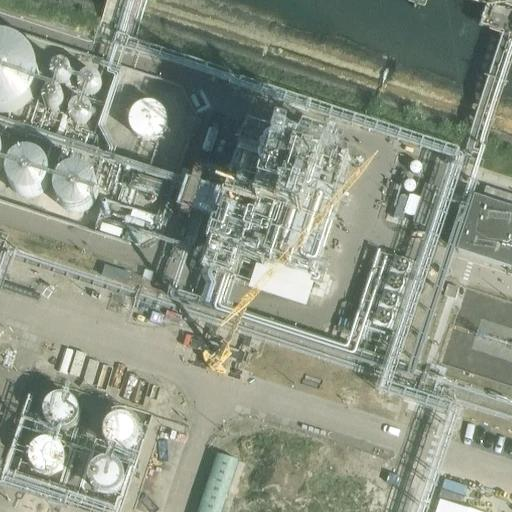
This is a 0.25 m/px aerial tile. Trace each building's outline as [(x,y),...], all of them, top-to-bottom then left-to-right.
[(0,111),(26,118),(44,52),(0,40),(0,111)] [(129,133),(160,140),(168,109),(137,101),(129,133)] [(351,160),(247,126),(200,270),(305,304),(351,160)] [(0,169),(10,145),(0,140),(0,169)] [(19,152),(5,185),(114,232),(118,224),(129,228),(133,218),(129,217),(132,211),(105,199),(110,189),(68,170),(67,173),(19,152)] [(425,186),(413,223),(425,227),(437,190),(425,186)] [(393,217),(402,220),(409,200),(400,197),(393,217)] [(511,210),(474,198),(456,252),(511,270),(511,210)] [(415,268),(378,257),(351,340),(387,352),(415,268)] [(104,268),(101,278),(126,286),(129,276),(104,268)] [(444,297),(456,301),(459,289),(448,286),(444,297)] [(74,412),(74,411),(74,407),(73,403),(69,398),(63,395),(58,394),(52,395),(46,398),(42,403),(41,407),(41,411),(42,417),(45,423),(48,425),(52,427),(56,428),(63,427),(69,423),(73,417),(74,412)] [(139,430),(138,423),(134,418),(132,416),(128,414),(123,413),(117,414),(113,416),(110,418),(107,423),(106,429),(107,436),(110,441),(114,445),(121,447),(124,447),(129,445),(134,442),(138,437),(139,430)] [(61,455),(59,448),(56,443),(51,439),(44,438),(37,439),(32,443),(28,448),(27,454),(28,460),(31,466),(36,469),(42,471),(49,471),(55,467),(59,461),(61,455)] [(123,473),(122,466),(118,461),(115,458),(113,457),(107,456),(101,457),(97,458),(94,461),(91,466),(90,473),(91,479),(94,484),(98,487),(102,489),(105,490),(111,489),(117,486),(121,481),(122,477),(123,473)] [(255,479),(255,511),(311,511),(311,479),(255,479)] [(371,511),(361,486),(321,502),(324,511),(425,511),(420,498),(386,511),(371,511)]
